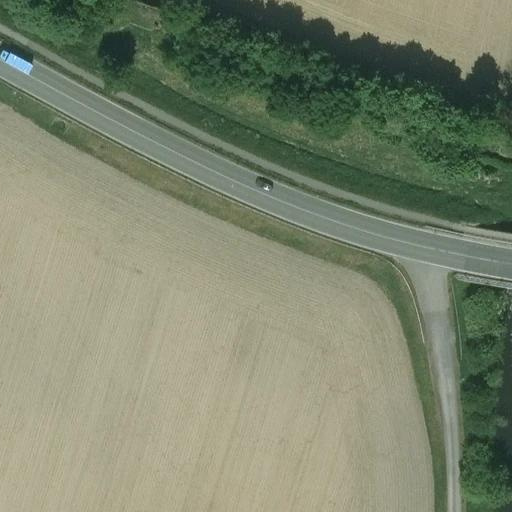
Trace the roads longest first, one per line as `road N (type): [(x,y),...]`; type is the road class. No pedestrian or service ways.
road 1 (secondary): [(0,58),(218,171),(353,227),(511,263)]
road 2 (track): [(433,247),(455,511)]
